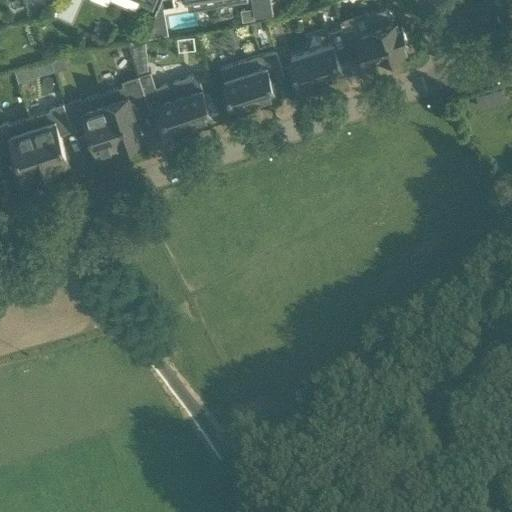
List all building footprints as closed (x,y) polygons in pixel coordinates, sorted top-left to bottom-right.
[(27,0),(33,16),(49,0),(27,0)] [(161,0),(158,8),(174,5),(172,0),(161,0)] [(273,12),(270,0),(251,0),(254,15),(273,12)] [(354,22),(341,27),(351,56),(363,52),(366,59),(379,55),(380,56),(405,47),(403,41),(406,40),(401,25),(398,26),(396,19),(370,28),(371,29),(358,33),(354,22)] [(339,60),(351,56),(341,27),(328,31),(332,42),(290,56),(299,82),(342,68),(339,60)] [(265,64),(224,78),(233,104),(275,90),(272,79),(284,75),(276,49),(262,54),(265,64)] [(50,58),(54,71),(67,67),(63,54),(50,58)] [(41,74),(54,70),(50,58),(37,61),(41,74)] [(288,65),(282,67),(284,75),(291,72),(288,65)] [(150,70),(138,74),(147,100),(158,96),(168,126),(211,111),(197,72),(155,87),(150,70)] [(124,85),(103,92),(120,143),(142,136),(135,116),(132,105),(147,100),(138,74),(122,80),(124,85)] [(119,144),(120,143),(103,92),(81,99),(80,96),(67,101),(75,127),(87,123),(97,150),(118,142),(119,144)] [(51,110),(29,117),(47,168),(58,164),(57,163),(69,159),(60,132),(72,128),(63,102),(50,107),(51,110)] [(35,172),(47,168),(29,117),(8,124),(7,121),(0,123),(0,144),(2,151),(14,147),(24,174),(35,170),(35,172)]
